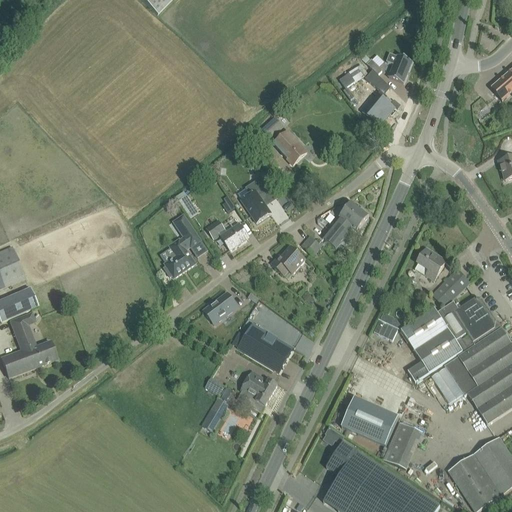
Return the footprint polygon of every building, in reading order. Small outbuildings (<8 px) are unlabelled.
[(140,0),(158,17),(173,0),(140,0)] [(381,48),(389,39),(383,34),(375,43),(381,48)] [(390,55),(386,63),(394,66),(389,79),(403,85),(412,63),(398,57),(397,58),(390,55)] [(367,66),(373,72),(378,77),(383,72),(380,69),(372,62),(372,61),(371,62),(367,66)] [(391,90),(378,77),(373,72),(368,78),(365,81),(385,97),(391,90)] [(511,72),(491,90),(502,103),(510,97),(511,99),(511,72)] [(388,107),(390,104),(380,96),(364,114),(379,128),(393,112),(388,107)] [(485,116),(499,105),(495,100),(482,111),(485,116)] [(279,134),(270,124),(249,144),(258,153),(279,134)] [(274,146),(293,167),(307,155),(287,134),(274,146)] [(245,148),(239,153),(243,159),(250,155),(245,148)] [(511,159),(499,163),(501,172),(503,172),(506,182),(511,180),(511,159)] [(251,197),(242,203),(257,225),(271,215),(266,208),(278,200),(263,178),(246,190),(251,197)] [(184,192),(176,197),(189,220),(197,215),(184,192)] [(228,198),(224,201),(231,212),(236,209),(228,198)] [(323,240),(336,251),(353,230),(357,233),(369,218),(352,204),(323,240)] [(173,278),(174,280),(196,266),(186,251),(190,248),(191,250),(201,243),(184,218),(174,224),(184,240),(180,243),(180,242),(170,248),(175,256),(170,259),(172,261),(165,266),(166,269),(164,270),(170,279),(173,278)] [(218,222),(206,230),(214,241),(220,237),(231,252),(237,248),(236,246),(248,239),(240,226),(228,234),(226,232),(225,233),(218,222)] [(314,258),(322,248),(310,238),(302,248),(314,258)] [(277,262),(272,267),(284,278),(288,273),(293,277),(305,262),(291,249),(278,263),(277,262)] [(12,250),(0,253),(0,291),(24,283),(12,250)] [(414,270),(434,283),(447,263),(426,251),(414,270)] [(432,297),(445,310),(463,292),(470,285),(458,271),(450,278),(432,297)] [(0,302),(0,322),(1,325),(39,309),(30,289),(0,302)] [(228,295),(204,313),(210,322),(216,318),(219,322),(232,313),(231,311),(237,307),(228,295)] [(251,295),(248,300),(256,306),(259,301),(251,295)] [(462,354),(464,356),(468,352),(460,340),(493,319),(482,302),(475,301),(459,311),(454,304),(438,315),(435,311),(402,333),(422,364),(408,374),(416,385),(462,354)] [(380,322),(399,331),(402,323),(384,314),(380,322)] [(25,317),(10,322),(21,353),(1,360),(9,380),(57,362),(51,343),(37,349),(29,327),(25,317)] [(464,356),(445,369),(465,399),(468,396),(488,427),(511,411),(511,346),(502,331),(497,334),(495,330),(496,323),(493,319),(460,340),(468,352),(464,356)] [(398,333),(380,324),(374,336),(393,345),(398,333)] [(253,325),(237,351),(279,375),(294,350),(253,325)] [(253,374),(240,394),(265,409),(278,387),(269,382),(268,383),(253,374)] [(226,402),(231,391),(208,380),(203,390),(226,402)] [(399,419),(355,400),(342,429),(386,448),(399,419)] [(202,428),(210,432),(220,415),(213,410),(202,428)] [(342,440),(328,431),(321,441),(335,450),(342,440)] [(481,511),(511,491),(511,458),(500,440),(449,474),(474,511),(481,511)] [(335,511),(439,511),(442,508),(343,444),(327,470),(340,479),(323,504),(335,511)]
